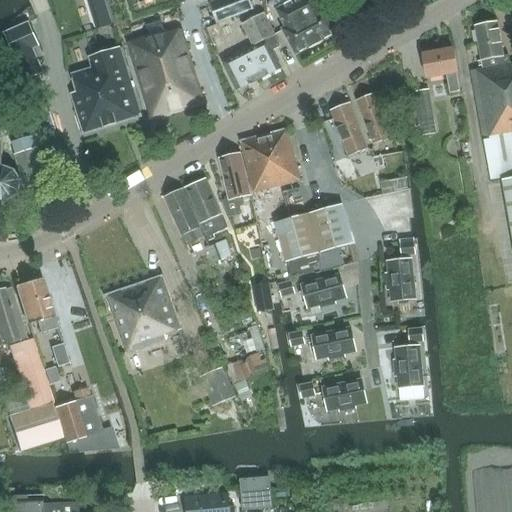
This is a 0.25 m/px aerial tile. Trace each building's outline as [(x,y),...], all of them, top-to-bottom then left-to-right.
[(254,9),(250,0),(208,0),(210,3),(217,23),(254,9)] [(315,0),(297,0),(295,1),(318,46),(324,43),(323,41),(335,35),(337,34),(336,33),(324,9),(320,11),(315,0)] [(358,0),(361,8),(378,2),(377,0),(358,0)] [(318,46),(295,1),(279,10),(287,27),(284,29),(295,53),(296,55),(310,48),(311,49),(318,46)] [(237,91),(282,68),(273,51),(281,46),(265,14),(243,25),(254,47),(223,62),(237,91)] [(490,181),(511,177),(511,67),(511,64),(505,64),(498,22),(475,27),(483,69),(472,71),(485,140),(483,141),(490,181)] [(29,23),(4,34),(25,82),(43,73),(33,49),(39,46),(29,23)] [(147,121),(204,104),(182,30),(167,35),(166,31),(134,41),(131,30),(121,33),(147,121)] [(77,92),(71,94),(83,134),(83,135),(141,117),(140,116),(119,48),(89,58),(92,69),(71,75),(77,92)] [(450,94),(461,92),(454,49),(424,54),(428,77),(447,74),(450,94)] [(432,120),(427,90),(415,92),(419,122),(432,120)] [(374,143),(392,136),(375,94),(358,101),(374,143)] [(349,156),(368,148),(351,103),(331,111),(349,156)] [(240,143),(254,194),(299,181),(285,131),(240,143)] [(0,202),(1,203),(1,205),(6,206),(6,203),(11,201),(12,203),(15,202),(14,199),(19,193),(22,193),(23,189),(46,182),(34,136),(13,142),(23,179),(21,180),(15,172),(17,170),(15,169),(14,171),(7,168),(7,166),(3,164),(3,140),(0,133),(0,202)] [(241,155),(221,159),(219,160),(228,200),(222,202),(229,218),(242,215),(238,199),(251,196),(241,155)] [(358,180),(349,157),(333,163),(341,186),(358,180)] [(380,183),(382,195),(408,189),(406,178),(380,183)] [(221,215),(222,214),(206,179),(186,188),(210,241),(214,239),(213,236),(227,229),(221,215)] [(511,179),(501,181),(511,240),(511,179)] [(206,237),(202,228),(184,189),(166,198),(183,235),(180,236),(185,247),(206,237)] [(275,224),(280,241),(286,264),(353,245),(342,205),(275,224)] [(489,226),(476,228),(478,248),(491,246),(489,226)] [(401,244),(402,256),(415,255),(414,243),(401,244)] [(357,251),(341,255),(344,266),(360,263),(357,251)] [(415,300),(411,260),(387,262),(388,274),(386,274),(388,291),(390,290),(392,302),(415,300)] [(346,298),(340,275),(301,286),(308,309),(319,306),(320,308),(335,304),(335,301),(346,298)] [(166,336),(182,330),(162,276),(103,297),(123,354),(166,338),(166,336)] [(41,331),(57,325),(42,278),(17,286),(29,323),(38,320),(41,331)] [(291,282),(278,286),(282,298),(294,294),(291,282)] [(271,284),(256,285),(258,312),(271,310),(273,309),(271,284)] [(511,286),(489,290),(491,305),(511,301),(511,286)] [(0,335),(3,345),(26,338),(11,288),(0,290),(0,335)] [(356,352),(351,329),(312,337),(317,360),(328,358),(329,360),(345,357),(344,354),(356,352)] [(422,330),(409,331),(410,343),(423,342),(422,330)] [(302,332),(288,335),(292,349),(305,345),(302,332)] [(9,347),(25,396),(5,402),(10,416),(9,417),(19,452),(62,439),(51,403),(31,340),(9,347)] [(424,386),(419,346),(395,349),(397,361),(394,361),(396,377),(398,377),(400,389),(424,386)] [(238,362),(225,367),(234,387),(244,383),(243,380),(267,371),(264,350),(238,360),(238,362)] [(232,391),(231,388),(223,368),(200,377),(212,408),(233,400),(230,392),(232,391)] [(367,404),(362,380),(323,388),(328,412),(339,409),(340,412),(356,409),(355,406),(367,404)] [(313,383),(299,386),(302,400),(316,397),(313,383)] [(89,397),(55,408),(66,443),(100,432),(89,397)] [(271,478),(244,481),(247,511),(274,509),(271,478)] [(229,511),(228,495),(187,499),(188,511),(229,511)] [(44,497),(9,499),(9,511),(80,511),(80,505),(44,506),(44,497)]
